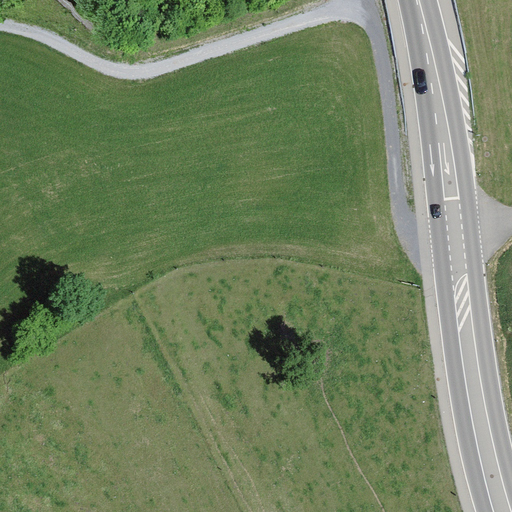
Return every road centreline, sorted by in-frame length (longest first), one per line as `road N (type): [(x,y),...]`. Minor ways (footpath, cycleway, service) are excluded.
road 1 (secondary): [(418,0),(444,142),(472,389),(503,511)]
road 2 (track): [(0,21),(39,27),(120,70),(159,66),(357,0)]
road 3 (track): [(410,232),(365,0)]
